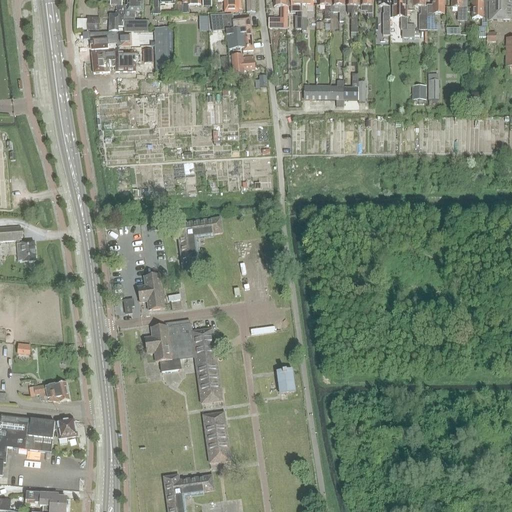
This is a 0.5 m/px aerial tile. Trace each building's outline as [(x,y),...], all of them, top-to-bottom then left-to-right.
[(116,16),(110,15),(109,17),(124,18),(125,6),(122,5),(121,0),(110,0),(110,6),(117,7),(116,16)] [(125,7),(124,28),(124,33),(136,33),(147,33),(148,23),(137,22),(136,21),(132,21),(132,11),(142,11),(142,13),(143,13),(143,2),(139,2),(139,0),(127,0),(127,7),(125,7)] [(153,15),(160,15),(160,5),(176,5),(175,0),(156,0),(156,1),(153,1),(153,15)] [(188,6),(200,6),(200,0),(182,0),(182,7),(182,14),(189,14),(188,6)] [(217,0),(217,1),(224,1),(224,13),(238,13),(238,10),(241,10),(240,0),(217,0)] [(246,0),(246,14),(255,14),(254,0),(246,0)] [(287,30),(287,8),(287,0),(273,0),(274,8),(282,8),(282,19),(274,19),(274,30),(287,30)] [(290,0),(290,8),(291,8),(297,8),(297,19),(301,19),(302,19),(301,0),(290,0)] [(301,0),(302,19),(306,19),(306,8),(313,8),(312,0),(301,0)] [(330,21),(330,14),(330,0),(319,0),(319,7),(324,7),(324,21),(330,21)] [(330,0),(330,14),(339,14),(339,23),(344,23),(344,0),(330,0)] [(358,34),(358,20),(358,0),(347,0),(347,15),(351,15),(351,34),(358,34)] [(361,13),(367,13),(367,16),(368,16),(368,20),(372,20),(372,16),(373,16),(373,7),(372,7),(372,0),(361,0),(361,7),(361,13)] [(383,15),(383,37),(390,37),(390,7),(389,7),(389,0),(378,0),(378,7),(383,7),(383,15)] [(400,19),(400,30),(407,30),(407,12),(407,7),(405,7),(404,0),(393,0),(394,7),(392,7),(392,19),(400,19)] [(414,7),(421,8),(420,15),(419,15),(418,31),(427,31),(427,7),(425,7),(424,0),(406,0),(407,7),(407,12),(414,12),(414,7)] [(443,15),(444,9),(443,0),(432,0),(432,6),(427,6),(427,7),(427,31),(436,31),(437,25),(434,25),(434,15),(443,15)] [(467,21),(467,20),(467,9),(462,9),(462,0),(451,0),(451,9),(458,9),(458,21),(467,21)] [(479,39),(487,39),(487,34),(487,13),(486,0),(471,0),(472,20),(482,20),(482,28),(478,28),(479,39)] [(511,0),(511,1),(510,0),(491,0),(491,1),(489,1),(489,21),(511,20),(511,0)] [(231,14),(210,15),(212,33),(233,31),(251,30),(250,18),(232,20),(231,14)] [(124,18),(109,17),(109,33),(115,33),(115,28),(124,28),(124,18)] [(102,18),(87,18),(87,20),(87,31),(87,32),(101,32),(102,18)] [(77,31),(87,31),(87,20),(78,19),(77,31)] [(233,31),(226,32),(226,37),(227,37),(228,51),(243,49),(243,53),(253,52),(252,41),(251,30),(233,31)] [(169,71),(168,31),(154,32),(154,43),(155,47),(155,72),(169,71)] [(496,43),(496,33),(487,34),(487,44),(496,43)] [(90,40),(91,51),(108,49),(116,48),(115,39),(114,34),(100,35),(90,36),(91,40),(90,40)] [(117,48),(131,47),(131,35),(116,36),(117,48)] [(279,49),(280,80),(293,79),(292,48),(279,49)] [(153,64),(153,51),(142,51),(143,65),(153,64)] [(107,61),(114,60),(114,52),(91,54),(92,63),(107,62),(107,61)] [(114,52),(114,60),(114,64),(115,64),(115,67),(116,73),(135,73),(135,65),(140,65),(140,57),(130,57),(130,54),(125,55),(125,54),(116,54),(115,52),(114,52)] [(232,57),(232,66),(233,75),(244,75),(243,72),(255,71),(253,58),(242,58),(242,56),(232,57)] [(114,64),(114,60),(107,61),(107,62),(92,63),(93,75),(104,73),(110,73),(109,68),(115,67),(115,64),(114,64)] [(439,101),(439,81),(438,75),(437,75),(437,71),(429,72),(429,75),(428,81),(428,101),(439,101)] [(267,88),(266,76),(258,77),(259,81),(259,88),(267,88)] [(337,88),(331,88),(331,102),(336,102),(336,109),(344,109),(344,105),(343,105),(343,102),(344,89),(344,83),(337,82),(337,88)] [(317,102),(317,87),(304,87),(304,102),(317,102)] [(331,102),(331,88),(317,87),(317,102),(331,102)] [(412,101),(426,101),(426,87),(412,87),(412,101)] [(344,89),(343,102),(358,102),(358,89),(352,89),(344,89)] [(193,239),(204,237),(222,235),(220,220),(172,227),(173,241),(179,241),(183,273),(197,271),(193,239)] [(21,231),(21,228),(0,229),(0,243),(21,242),(21,239),(22,239),(22,231),(21,231)] [(23,263),(35,262),(34,243),(21,244),(21,245),(17,245),(18,262),(22,262),(23,263)] [(164,310),(159,276),(144,278),(145,287),(137,288),(140,304),(148,303),(149,312),(164,310)] [(171,290),(173,302),(180,301),(178,289),(171,290)] [(134,309),(133,302),(124,303),(125,317),(132,316),(131,309),(134,309)] [(166,327),(151,329),(152,339),(144,340),(146,355),(155,354),(156,363),(159,363),(161,374),(181,371),(180,362),(195,359),(201,405),(222,402),(215,355),(212,330),(192,332),(191,325),(190,325),(189,322),(166,325),(166,327)] [(30,347),(18,345),(17,355),(29,356),(30,347)] [(277,376),(280,393),(280,395),(295,393),(292,374),(287,375),(287,373),(282,373),(283,375),(277,376)] [(46,386),(33,389),(34,397),(35,399),(41,398),(42,402),(48,402),(60,403),(70,401),(66,383),(46,387),(46,386)] [(230,462),(224,418),(223,415),(203,417),(210,465),(230,462)] [(0,476),(2,477),(4,464),(6,464),(7,449),(51,454),(54,432),(57,431),(58,441),(59,446),(67,445),(66,439),(76,438),(74,422),(74,421),(61,423),(47,422),(1,417),(1,422),(0,422),(0,476)] [(182,511),(182,507),(181,497),(213,492),(211,477),(179,482),(178,477),(164,479),(168,511),(182,511)] [(44,508),(43,511),(65,511),(66,500),(52,499),(52,496),(40,496),(40,495),(27,495),(26,504),(40,505),(40,508),(44,508)]
